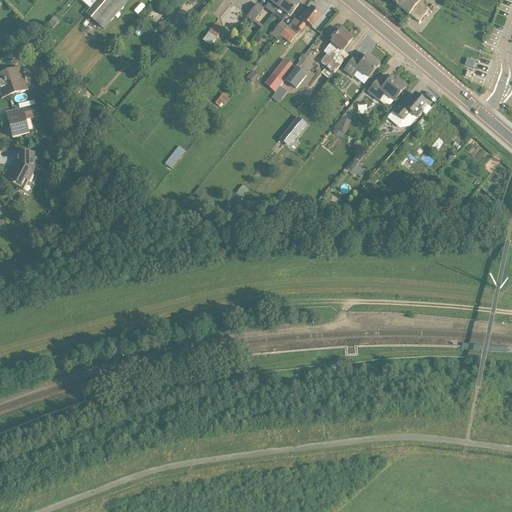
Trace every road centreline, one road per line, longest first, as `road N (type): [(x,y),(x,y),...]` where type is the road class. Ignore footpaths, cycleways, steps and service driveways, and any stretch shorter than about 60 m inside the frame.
road 1 (track): [(511,313),(382,301),(293,303),(170,325),(0,371)]
road 2 (tertiary): [(511,139),(346,0)]
